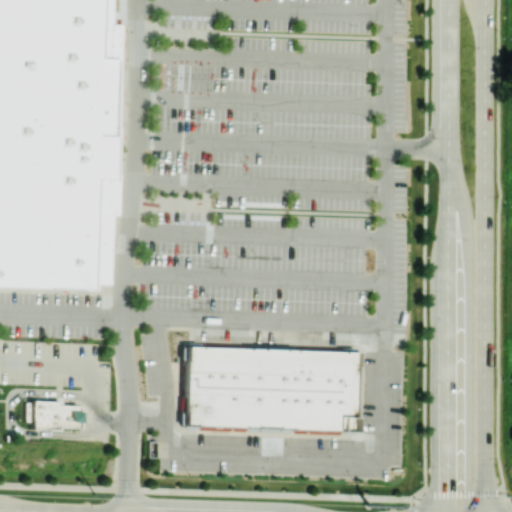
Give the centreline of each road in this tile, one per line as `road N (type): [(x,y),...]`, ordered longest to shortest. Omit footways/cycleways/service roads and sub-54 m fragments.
road 1 (secondary): [(448,0),(449,511)]
road 2 (secondary): [(485,511),(485,0)]
